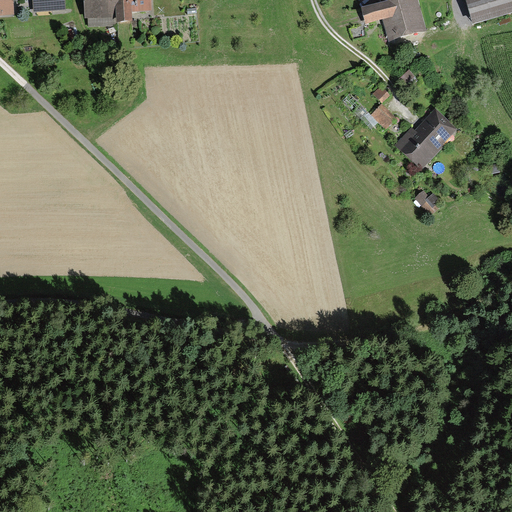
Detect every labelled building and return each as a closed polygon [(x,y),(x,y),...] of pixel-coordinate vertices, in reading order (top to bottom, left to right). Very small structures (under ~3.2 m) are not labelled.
[(9,0),(0,0),(0,14),(10,13),(9,0)] [(60,0),(29,0),(31,11),(61,8),(60,0)] [(146,9),(145,0),(79,0),(80,22),(130,20),(129,10),(146,9)] [(377,0),(379,5),(359,10),(363,25),(381,21),(386,41),(420,33),(412,0),(377,0)] [(511,0),(461,0),(469,25),(511,12),(511,0)] [(381,105),(371,115),(384,127),(393,117),(381,105)] [(458,129),(436,108),(416,131),(412,127),(395,146),(423,171),(451,139),(450,138),(458,129)] [(420,195),(414,200),(428,216),(434,211),(420,195)]
